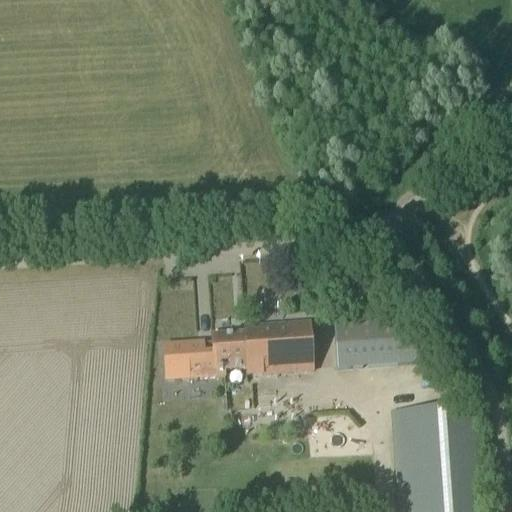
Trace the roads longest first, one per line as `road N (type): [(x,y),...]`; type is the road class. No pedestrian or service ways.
road 1 (unclassified): [(0,263),(351,240),(407,211),(511,112)]
road 2 (track): [(387,224),(496,410),(510,511)]
